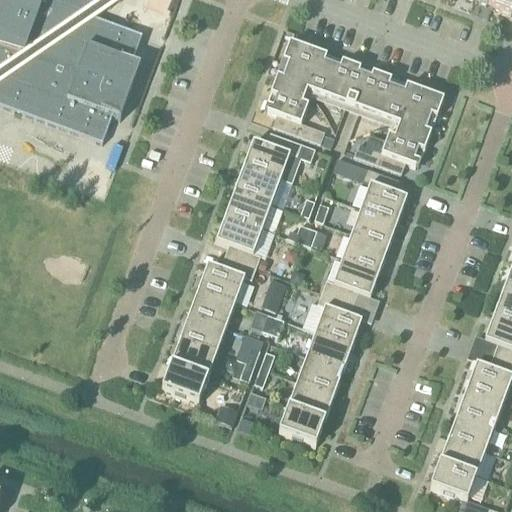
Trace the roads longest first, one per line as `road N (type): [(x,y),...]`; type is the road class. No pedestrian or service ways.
road 1 (residential): [(367,504),(511,85)]
road 2 (residential): [(90,401),(237,0)]
road 3 (residential): [(511,77),(304,0)]
